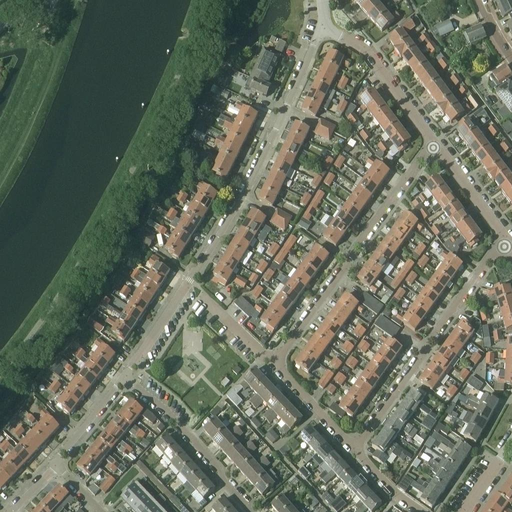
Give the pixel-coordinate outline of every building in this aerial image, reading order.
[(356,0),(355,2),(361,10),(372,0),(356,0)] [(368,18),(380,7),(374,0),(372,0),(361,10),(368,18)] [(511,3),(510,0),(496,0),(495,1),(503,18),(503,19),(508,16),(511,23),(511,22),(511,3)] [(387,15),(380,7),(368,18),(375,25),(387,15)] [(390,19),(387,15),(375,25),(382,33),(394,22),(399,17),(396,14),(390,19)] [(394,50),(394,51),(408,40),(405,36),(414,29),(408,21),(399,28),(402,32),(389,41),(395,49),(394,50)] [(454,32),(449,21),(435,28),(440,39),(454,32)] [(486,39),(480,27),(465,35),(471,47),(486,39)] [(426,34),(420,39),(423,43),(429,39),(426,34)] [(394,51),(401,59),(415,49),(408,40),(394,51)] [(421,57),(415,49),(401,59),(401,60),(402,59),(408,67),(421,57)] [(267,87),(270,81),(280,57),(263,50),(250,79),(255,81),(250,91),(266,98),(271,88),(267,87)] [(325,63),(339,70),(341,65),(348,68),(350,63),(336,57),(337,54),(331,51),(325,63)] [(421,57),(408,67),(414,75),(427,65),(421,57)] [(441,67),(447,63),(444,59),(438,64),(441,67)] [(339,70),(325,63),(321,73),(334,79),(339,70)] [(450,66),(447,63),(441,67),(443,71),(450,66)] [(427,65),(414,75),(420,83),(433,73),(427,65)] [(492,93),(494,91),(497,89),(508,81),(511,78),(511,77),(505,67),(492,77),(489,79),(488,88),(492,93)] [(334,79),(321,73),(316,83),(330,89),(334,79)] [(420,83),(426,91),(439,81),(433,73),(420,83)] [(453,83),(459,78),(456,75),(450,80),(453,83)] [(218,76),(214,84),(224,89),(228,81),(226,80),(218,76)] [(462,82),(459,78),(453,83),(455,87),(462,82)] [(439,81),(426,91),(432,99),(445,89),(439,81)] [(497,89),(494,91),(496,94),(511,115),(511,85),(510,83),(509,83),(508,81),(497,89)] [(311,92),(325,99),(330,89),(316,83),(311,92)] [(468,91),(465,87),(459,92),(462,96),(468,91)] [(227,101),(230,94),(218,89),(215,95),(227,101)] [(445,89),(432,99),(438,107),(451,97),(445,89)] [(320,109),(325,99),(311,92),(306,102),(320,109)] [(364,113),(367,111),(380,101),(373,92),(368,96),(366,93),(358,99),(364,106),(361,109),(364,113)] [(445,116),(458,106),(451,97),(438,107),(437,108),(444,117),(445,116)] [(468,100),(476,110),(480,107),(473,97),(468,100)] [(373,119),(386,109),(380,101),(367,111),(373,119)] [(315,119),(320,109),(306,102),(301,112),(315,119)] [(238,119),(253,126),(257,117),(248,112),(249,110),(238,104),(235,109),(242,112),(238,119)] [(343,114),(345,109),(339,106),(336,111),(343,114)] [(461,111),(458,106),(445,116),(451,124),(470,110),(467,107),(461,111)] [(498,114),(503,120),(511,114),(506,108),(498,114)] [(379,127),(392,117),(386,109),(373,119),(379,127)] [(203,114),(200,119),(210,124),(213,119),(207,116),(203,114)] [(347,119),(350,123),(357,118),(354,114),(347,119)] [(233,116),(231,121),(227,120),(225,124),(248,135),(253,126),(238,119),(233,116)] [(459,137),(463,142),(477,132),(481,129),(478,125),(479,123),(476,119),(475,119),(473,116),(468,120),(469,121),(459,128),(461,131),(458,133),(460,136),(459,137)] [(379,127),(385,135),(398,125),(392,117),(379,127)] [(357,118),(350,123),(353,127),(359,122),(357,118)] [(329,142),(329,141),(332,136),(333,134),(336,128),(320,121),(317,127),(314,134),(329,142)] [(199,122),(192,136),(200,140),(207,125),(199,122)] [(511,126),(509,122),(501,127),(503,131),(507,136),(511,132),(511,126)] [(229,138),(244,145),(248,135),(225,124),(223,128),(232,132),(229,138)] [(295,125),(291,134),(305,141),(309,131),(295,125)] [(391,143),(404,133),(398,125),(385,135),(391,143)] [(491,134),(497,129),(494,126),(488,130),(491,134)] [(500,133),(497,129),(491,134),(493,138),(500,133)] [(366,131),(359,135),(362,139),(369,134),(366,131)] [(468,147),(470,150),(483,140),(477,132),(463,142),(467,147),(468,147)] [(380,151),(375,155),(381,160),(383,158),(384,155),(383,154),(394,146),(398,151),(399,154),(407,148),(405,146),(410,142),(404,133),(391,143),(386,146),(380,151)] [(286,144),(300,151),(305,141),(291,134),(286,144)] [(369,134),(362,139),(365,143),(371,138),(369,134)] [(219,137),(216,143),(239,154),(244,145),(229,138),(227,142),(219,137)] [(471,153),(475,158),(489,148),(483,140),(470,150),(472,152),(471,153)] [(503,150),(509,146),(506,142),(500,147),(503,150)] [(215,152),(221,155),(235,162),(239,154),(216,143),(214,147),(217,148),(215,152)] [(378,147),(380,151),(386,146),(384,143),(378,147)] [(300,151),(286,144),(282,154),(295,160),(300,151)] [(511,149),(509,146),(503,150),(505,154),(511,149)] [(480,163),(482,166),(495,156),(489,148),(475,158),(479,163),(480,163)] [(186,150),(183,157),(188,160),(192,152),(186,150)] [(291,170),(295,160),(282,154),(277,163),(291,170)] [(210,156),(208,160),(231,172),(235,162),(221,155),(218,160),(210,156)] [(487,175),(501,164),(495,156),(482,166),(488,173),(487,174),(487,175)] [(339,157),(336,162),(343,166),(345,161),(339,157)] [(324,163),(331,166),(333,162),(327,158),(324,163)] [(373,169),(370,173),(383,182),(389,174),(376,164),(370,159),(366,164),(373,169)] [(231,172),(208,160),(206,165),(214,169),(211,174),(217,177),(216,179),(218,180),(223,182),(225,183),(231,172)] [(336,162),(334,167),(340,170),(343,166),(336,162)] [(272,173),(286,180),(291,170),(277,163),(272,173)] [(328,171),(331,166),(324,163),(322,167),(328,171)] [(507,172),(501,164),(487,175),(493,183),(507,172)] [(500,190),(511,181),(511,179),(507,172),(493,183),(494,184),(495,183),(500,190)] [(281,189),(286,180),(272,173),(268,182),(281,189)] [(364,181),(377,190),(383,182),(370,173),(364,181)] [(329,175),(326,179),(332,183),(335,178),(329,175)] [(313,181),(320,184),(322,180),(316,176),(313,181)] [(428,182),(430,185),(425,189),(428,192),(423,195),(423,196),(419,199),(420,200),(423,204),(427,201),(432,198),(432,197),(444,187),(438,179),(436,176),(428,182)] [(332,183),(326,179),(323,184),(329,188),(332,183)] [(317,189),(320,184),(313,181),(311,186),(317,189)] [(371,199),(377,190),(364,181),(358,190),(371,199)] [(511,181),(500,190),(506,198),(511,193),(511,181)] [(198,197),(212,205),(217,196),(208,191),(210,189),(199,182),(196,187),(202,191),(198,197)] [(277,199),(281,189),(268,182),(263,192),(277,199)] [(432,204),(435,208),(438,205),(451,196),(444,187),(432,197),(432,198),(435,202),(432,204)] [(365,207),(371,199),(358,190),(352,198),(365,207)] [(179,198),(186,202),(188,197),(179,191),(176,196),(179,198)] [(272,208),(277,199),(263,192),(258,202),(272,208)] [(316,197),(322,200),(325,196),(319,192),(316,197)] [(303,199),(309,202),(312,198),(306,194),(303,199)] [(435,215),(441,210),(444,214),(457,204),(451,196),(438,205),(435,208),(431,211),(435,215)] [(193,200),(190,205),(207,214),(212,205),(198,197),(195,201),(193,200)] [(322,200),(316,197),(313,201),(319,205),(322,200)] [(359,215),(365,207),(352,198),(347,206),(359,215)] [(306,207),(309,202),(303,199),(300,204),(306,207)] [(419,199),(412,204),(415,209),(423,204),(420,200),(419,199)] [(463,213),(457,204),(444,214),(450,222),(463,213)] [(188,209),(190,210),(188,214),(201,223),(207,214),(190,205),(188,209)] [(354,223),(359,215),(347,206),(341,214),(354,223)] [(308,209),(305,214),(311,218),(314,213),(308,209)] [(421,218),(428,213),(425,209),(418,214),(421,218)] [(274,216),(274,217),(289,225),(289,224),(292,219),(277,210),(274,216)] [(272,231),(263,226),(266,221),(252,212),(247,221),(260,230),(269,235),(272,231)] [(430,217),(428,213),(421,218),(424,222),(430,217)] [(450,222),(456,230),(469,221),(463,213),(450,222)] [(183,217),(180,221),(196,231),(201,223),(188,214),(185,219),(183,217)] [(309,222),(311,218),(305,214),(303,219),(309,222)] [(341,214),(335,222),(348,231),(354,223),(341,214)] [(173,223),(175,219),(169,215),(167,219),(173,223)] [(405,215),(399,223),(411,233),(415,228),(420,232),(424,227),(418,223),(418,224),(405,215)] [(285,232),(289,225),(274,217),(270,224),(285,232)] [(312,224),(309,222),(303,219),(299,226),(308,231),(312,224)] [(342,240),(348,231),(335,222),(330,219),(324,227),(329,231),(329,230),(342,240)] [(146,225),(147,225),(158,232),(157,233),(164,237),(167,232),(160,228),(149,220),(146,225)] [(177,226),(180,227),(177,231),(191,240),(196,231),(180,221),(177,226)] [(247,221),(241,231),(255,239),(260,230),(247,221)] [(456,230),(462,238),(475,229),(469,221),(456,230)] [(405,241),(411,233),(399,223),(393,231),(405,241)] [(431,231),(434,235),(440,230),(437,226),(431,231)] [(451,246),(449,242),(443,247),(447,252),(454,257),(459,250),(458,248),(465,242),(471,249),(478,244),(476,241),(482,237),(475,229),(462,238),(458,241),(451,246)] [(336,248),(342,240),(329,230),(329,231),(323,239),(336,248)] [(440,230),(434,235),(436,238),(443,233),(440,230)] [(155,239),(143,231),(136,242),(148,250),(155,239)] [(172,234),(169,239),(186,248),(191,240),(177,231),(174,236),(172,234)] [(255,239),(241,231),(236,240),(249,248),(255,239)] [(387,240),(400,249),(405,241),(393,231),(387,240)] [(291,237),(288,241),(294,245),(297,241),(291,237)] [(455,237),(449,242),(451,246),(458,241),(455,237)] [(167,243),(169,244),(166,250),(171,254),(170,256),(172,257),(171,257),(176,260),(177,260),(178,261),(186,248),(169,239),(167,243)] [(249,248),(236,240),(230,249),(244,257),(249,248)] [(393,257),(400,249),(387,240),(381,248),(393,257)] [(291,250),(294,245),(288,241),(285,246),(291,250)] [(417,249),(423,253),(426,249),(420,244),(417,249)] [(316,248),(310,256),(323,266),(329,258),(316,248)] [(393,257),(381,248),(375,256),(387,265),(393,257)] [(244,257),(230,249),(225,258),(238,266),(244,257)] [(277,252),(271,249),(268,254),(273,257),(277,252)] [(420,258),(423,253),(417,249),(414,253),(420,258)] [(280,253),(277,258),(283,262),(286,258),(280,253)] [(446,262),(443,266),(456,275),(462,267),(450,257),(444,253),(441,258),(446,262)] [(317,274),(323,266),(310,256),(304,265),(317,274)] [(387,265),(375,256),(369,264),(382,274),(387,265)] [(423,257),(420,261),(426,266),(429,261),(423,257)] [(238,266),(225,258),(219,267),(232,275),(238,266)] [(274,263),(272,267),(280,273),(283,268),(280,266),(283,262),(277,258),(274,263)] [(155,268),(150,274),(164,283),(170,274),(161,268),(162,266),(152,259),(149,264),(155,268)] [(405,266),(411,270),(414,265),(409,261),(405,266)] [(426,266),(420,261),(417,266),(423,270),(426,266)] [(259,267),(265,270),(268,266),(262,262),(259,267)] [(382,274),(369,264),(363,272),(376,282),(382,274)] [(317,274),(304,265),(298,273),(311,282),(317,274)] [(408,274),(411,270),(405,266),(402,270),(408,274)] [(438,274),(450,283),(456,275),(443,266),(438,274)] [(219,267),(213,276),(219,280),(220,280),(218,283),(225,288),(227,285),(232,275),(219,267)] [(262,275),(265,270),(259,267),(256,271),(262,275)] [(265,275),(271,279),(274,274),(268,270),(265,275)] [(136,271),(133,275),(158,291),(164,283),(150,274),(148,278),(136,271)] [(373,285),(376,282),(363,272),(357,281),(370,290),(375,294),(379,290),(373,285)] [(292,281),(305,290),(311,282),(298,273),(292,281)] [(412,273),(408,278),(414,282),(417,278),(412,273)] [(432,282),(445,291),(450,283),(438,274),(432,282)] [(130,279),(142,287),(139,291),(154,300),(157,295),(156,295),(158,291),(133,275),(130,279)] [(253,275),(249,282),(254,286),(259,279),(253,275)] [(268,283),(271,279),(265,275),(262,280),(268,283)] [(393,282),(399,286),(403,281),(402,281),(397,277),(393,282)] [(238,278),(234,284),(239,287),(243,281),(238,278)] [(414,282),(408,278),(405,282),(411,287),(414,282)] [(243,281),(239,287),(244,290),(248,284),(243,281)] [(305,290),(292,281),(286,289),(299,299),(305,290)] [(396,290),(399,286),(393,282),(390,286),(396,290)] [(445,291),(432,282),(426,290),(439,299),(445,291)] [(257,287),(254,292),(260,296),(263,291),(257,287)] [(488,298),(495,296),(497,301),(511,296),(510,289),(505,290),(505,287),(494,290),(487,292),(488,298)] [(124,288),(122,292),(128,296),(131,292),(124,288)] [(293,307),(299,299),(286,289),(280,297),(293,307)] [(400,290),(397,294),(403,298),(406,294),(400,290)] [(439,299),(426,290),(420,298),(433,308),(439,299)] [(154,300),(139,291),(134,300),(147,308),(150,305),(154,300)] [(260,296),(254,292),(251,296),(257,300),(260,296)] [(383,307),(364,293),(361,298),(380,312),(383,307)] [(399,303),(403,298),(397,294),(393,299),(399,303)] [(345,296),(337,308),(350,318),(355,311),(361,315),(365,310),(359,306),(345,296)] [(511,307),(511,296),(497,301),(500,311),(511,307)] [(273,306),(286,315),(293,307),(280,297),(273,306)] [(104,298),(102,302),(108,306),(110,302),(104,298)] [(234,305),(238,309),(245,301),(241,298),(234,305)] [(358,302),(377,316),(380,312),(361,298),(358,302)] [(433,308),(420,298),(414,307),(427,316),(433,308)] [(128,308),(143,317),(146,312),(145,312),(147,308),(134,300),(128,308)] [(241,312),(248,305),(245,301),(238,309),(241,312)] [(99,307),(105,311),(108,306),(102,302),(99,307)] [(245,316),(252,308),(248,305),(241,312),(245,316)] [(263,309),(257,305),(254,310),(260,314),(263,309)] [(280,324),(286,315),(273,306),(267,314),(280,324)] [(414,307),(408,315),(421,324),(427,316),(414,307)] [(511,319),(511,307),(500,311),(503,322),(511,319)] [(139,322),(143,317),(128,308),(123,316),(136,325),(139,322)] [(252,308),(245,316),(249,319),(256,312),(252,308)] [(350,318),(337,308),(331,316),(344,326),(350,318)] [(386,309),(382,315),(388,319),(392,313),(386,309)] [(112,315),(120,321),(117,325),(131,334),(136,325),(123,316),(115,311),(112,315)] [(261,323),(267,327),(265,330),(272,335),(274,332),(280,324),(267,314),(261,323)] [(415,333),(421,324),(408,315),(405,319),(400,315),(396,320),(402,323),(415,333)] [(344,326),(331,316),(326,323),(339,333),(344,326)] [(87,324),(87,325),(88,325),(99,333),(99,334),(100,334),(99,333),(105,326),(93,317),(92,317),(88,325),(87,324)] [(400,330),(381,317),(377,322),(396,335),(400,330)] [(124,344),(131,334),(117,325),(109,319),(107,324),(115,329),(111,334),(117,337),(116,339),(118,340),(122,343),(122,342),(124,344)] [(474,319),(469,327),(471,329),(469,331),(474,334),(474,335),(483,341),(480,323),(474,319)] [(511,330),(511,319),(503,322),(506,332),(511,330)] [(377,322),(374,327),(393,340),(396,335),(377,322)] [(471,329),(469,327),(462,322),(455,333),(468,342),(474,335),(474,334),(469,331),(471,329)] [(339,333),(326,323),(320,331),(333,340),(339,333)] [(358,326),(356,330),(363,336),(366,332),(358,326)] [(363,336),(356,330),(353,333),(361,339),(363,336)] [(320,331),(315,338),(328,348),(333,340),(320,331)] [(468,342),(455,333),(449,341),(462,351),(468,342)] [(383,337),(380,341),(386,345),(383,349),(396,359),(402,350),(389,341),(383,337)] [(328,348),(315,338),(309,346),(322,356),(328,348)] [(100,350),(96,355),(109,365),(115,357),(106,350),(108,348),(98,341),(94,345),(100,350)] [(462,351),(449,341),(443,349),(456,359),(462,351)] [(360,345),(367,351),(370,347),(363,342),(360,345)] [(346,343),(344,346),(352,352),(354,348),(346,343)] [(365,354),(367,351),(360,345),(357,349),(365,354)] [(309,346),(302,356),(315,365),(322,356),(309,346)] [(352,352),(344,346),(341,350),(349,356),(352,352)] [(390,367),(396,359),(383,349),(377,357),(390,367)] [(437,358),(450,367),(456,359),(443,349),(437,358)] [(77,353),(83,358),(86,355),(80,350),(77,353)] [(77,353),(77,354),(74,357),(80,362),(83,358),(77,353)] [(475,354),(472,358),(479,362),(481,359),(475,354)] [(90,358),(87,362),(102,373),(109,365),(96,355),(93,359),(90,358)] [(308,375),(315,365),(302,356),(295,365),(308,375)] [(371,366),(384,375),(390,367),(377,357),(371,366)] [(86,368),(84,371),(96,381),(102,373),(87,362),(83,358),(80,362),(84,366),(86,368)] [(350,358),(347,362),(355,368),(358,364),(350,358)] [(431,366),(444,375),(450,367),(437,358),(431,366)] [(479,362),(472,358),(469,362),(476,366),(479,362)] [(334,359),(331,363),(339,369),(342,365),(334,359)] [(353,371),(355,368),(347,362),(345,365),(353,371)] [(339,369),(331,363),(329,366),(337,372),(339,369)] [(59,378),(64,370),(57,365),(51,373),(59,378)] [(64,370),(71,375),(74,371),(67,366),(64,370)] [(378,384),(384,375),(371,366),(364,375),(378,384)] [(438,384),(444,375),(431,366),(425,374),(438,384)] [(237,368),(232,372),(237,377),(241,372),(237,368)] [(461,374),(467,379),(470,375),(463,370),(461,374)] [(78,374),(75,378),(90,389),(96,381),(84,371),(80,376),(78,374)] [(244,382),(240,387),(244,392),(249,387),(253,392),(264,380),(255,371),(244,382)] [(339,374),(336,378),(344,383),(346,380),(339,374)] [(438,384),(425,374),(419,383),(432,392),(438,384)] [(464,383),(467,379),(461,374),(458,378),(464,383)] [(505,385),(511,385),(511,374),(506,374),(505,379),(498,379),(497,385),(505,385)] [(325,375),(317,386),(323,390),(331,380),(325,375)] [(358,383),(371,393),(378,384),(364,375),(358,383)] [(471,377),(466,384),(478,393),(483,385),(471,377)] [(69,386),(71,388),(84,398),(90,389),(75,378),(69,386)] [(344,383),(336,378),(333,381),(341,387),(344,383)] [(230,383),(226,380),(221,385),(225,389),(230,383)] [(257,396),(249,403),(253,407),(272,388),(264,380),(253,392),(257,395),(257,396)] [(44,382),(42,385),(49,390),(52,386),(45,381),(44,382)] [(52,386),(58,391),(61,387),(55,382),(54,384),(52,386)] [(365,402),(371,393),(358,383),(352,392),(365,402)] [(55,395),(58,391),(52,386),(49,390),(49,391),(55,395)] [(330,386),(326,391),(332,396),(336,390),(330,386)] [(451,387),(449,391),(455,395),(458,391),(451,387)] [(66,390),(62,396),(77,407),(84,398),(71,388),(68,392),(66,390)] [(272,388),(253,407),(256,410),(264,403),(268,407),(279,396),(272,388)] [(406,401),(417,409),(424,399),(413,391),(406,401)] [(455,395),(449,391),(446,394),(452,399),(455,395)] [(359,410),(365,402),(352,392),(346,401),(359,410)] [(60,398),(62,400),(58,405),(63,409),(62,411),(69,416),(77,407),(62,396),(60,398)] [(271,411),(263,418),(266,422),(286,403),(279,396),(268,407),(271,410),(271,411)] [(486,397),(482,403),(471,397),(469,401),(493,414),(498,403),(486,397)] [(223,401),(210,415),(214,419),(227,405),(223,401)] [(346,401),(340,409),(334,405),(329,411),(341,420),(345,414),(352,419),(359,410),(346,401)] [(399,410),(411,418),(417,409),(406,401),(399,410)] [(478,411),(475,418),(487,424),(493,414),(469,401),(467,405),(478,411)] [(130,403),(124,410),(136,421),(140,416),(153,425),(157,421),(154,417),(145,410),(145,411),(140,407),(139,409),(130,403)] [(286,403),(266,422),(270,425),(278,418),(282,422),(293,411),(286,403)] [(448,411),(446,414),(450,417),(455,407),(452,405),(448,411)] [(422,412),(422,413),(429,417),(431,413),(425,409),(422,412)] [(145,436),(133,425),(136,421),(124,410),(118,418),(143,439),(145,436)] [(413,429),(406,424),(411,418),(399,410),(393,420),(411,433),(413,429)] [(40,416),(45,421),(40,426),(52,437),(59,429),(52,422),(54,420),(44,411),(40,416)] [(286,426),(281,430),(286,436),(291,431),(302,420),(293,411),(282,422),(285,426),(286,426)] [(30,416),(26,420),(32,425),(35,421),(30,416)] [(215,421),(204,431),(212,441),(224,431),(221,426),(225,422),(220,417),(216,421),(215,421)] [(481,434),(487,424),(475,418),(471,424),(460,417),(458,421),(464,425),(469,428),(469,427),(481,434)] [(140,443),(143,439),(118,418),(111,426),(124,436),(127,432),(140,443)] [(408,437),(411,433),(393,420),(386,429),(397,437),(401,431),(408,437)] [(430,420),(426,425),(431,429),(435,423),(430,420)] [(439,424),(434,432),(438,435),(440,432),(446,436),(450,432),(439,424)] [(49,440),(52,437),(40,426),(33,433),(46,445),(50,440),(49,440)] [(105,434),(130,454),(132,451),(120,441),(124,436),(111,426),(105,434)] [(16,431),(21,436),(24,433),(19,427),(16,431)] [(224,431),(212,441),(220,449),(239,431),(236,427),(228,435),(228,434),(224,431)] [(476,445),(481,434),(469,427),(469,428),(463,438),(476,445)] [(308,447),(318,437),(310,429),(300,438),(308,447)] [(412,456),(393,443),(397,437),(386,429),(379,439),(401,455),(402,455),(406,458),(410,460),(412,456)] [(21,436),(16,431),(12,434),(18,439),(21,436)] [(239,431),(220,449),(226,457),(238,446),(235,442),(243,435),(239,431)] [(272,431),(265,437),(272,445),(279,439),(272,431)] [(46,445),(33,433),(26,440),(38,451),(41,448),(42,449),(46,445)] [(127,458),(130,454),(105,434),(98,442),(111,452),(114,448),(127,458)] [(438,443),(441,439),(434,434),(431,439),(436,442),(438,443)] [(155,448),(163,457),(175,446),(167,437),(155,448)] [(318,437),(308,447),(316,455),(327,446),(318,437)] [(399,459),(401,455),(379,439),(372,448),(377,452),(372,458),(383,466),(392,454),(399,459)] [(431,439),(425,448),(430,451),(433,447),(436,442),(431,439)] [(19,448),(32,460),(36,455),(35,454),(38,451),(26,440),(19,448)] [(5,442),(2,446),(7,451),(11,447),(5,442)] [(98,442),(92,450),(104,460),(110,464),(117,470),(120,467),(107,457),(111,452),(98,442)] [(238,446),(226,457),(233,464),(253,446),(249,442),(241,450),(238,446)] [(294,451),(299,446),(296,442),(290,448),(294,451)] [(450,445),(447,449),(465,461),(471,451),(460,443),(456,449),(450,445)] [(441,445),(438,450),(444,454),(441,459),(447,463),(458,471),(465,461),(447,449),(441,445)] [(183,455),(175,446),(163,457),(171,466),(183,455)] [(253,446),(233,464),(240,472),(252,461),(251,461),(248,458),(256,450),(253,446)] [(316,455),(317,456),(324,464),(334,454),(327,446),(316,455)] [(11,447),(7,451),(12,455),(24,466),(27,463),(28,464),(32,460),(19,448),(16,452),(11,447)] [(98,468),(104,460),(92,450),(85,458),(98,468)] [(342,463),(334,454),(324,464),(332,472),(342,463)] [(21,469),(24,466),(12,455),(6,462),(18,474),(22,470),(21,469)] [(171,466),(179,474),(191,464),(183,455),(171,466)] [(423,455),(421,459),(428,464),(431,460),(423,455)] [(306,465),(312,460),(309,456),(303,461),(306,465)] [(252,461),(240,472),(247,479),(266,461),(263,457),(255,465),(252,461)] [(89,479),(98,468),(85,458),(77,469),(89,479)] [(432,461),(428,466),(451,481),(458,471),(447,463),(446,463),(442,460),(439,466),(432,461)] [(266,461),(247,479),(254,487),(266,477),(262,473),(270,465),(266,461)] [(0,470),(10,481),(13,478),(14,478),(18,474),(6,462),(3,465),(0,462),(0,470)] [(135,466),(143,474),(145,472),(146,473),(148,471),(139,462),(135,466)] [(326,486),(336,476),(340,481),(350,472),(342,463),(332,472),(328,476),(322,481),(326,486)] [(114,474),(117,470),(110,464),(107,468),(114,474)] [(179,474),(187,484),(199,473),(191,464),(179,474)] [(432,474),(437,477),(433,483),(445,490),(451,481),(428,466),(426,469),(432,473),(432,474)] [(303,468),(298,473),(306,481),(311,476),(303,468)] [(0,491),(0,492),(10,481),(0,470),(0,491)] [(152,483),(156,479),(148,471),(146,473),(145,472),(143,474),(152,483)] [(358,480),(350,472),(340,481),(348,490),(358,480)] [(195,492),(207,482),(199,473),(187,484),(195,492)] [(322,481),(328,476),(325,473),(319,478),(322,481)] [(99,490),(100,491),(105,495),(115,482),(110,477),(99,490)] [(266,477),(254,487),(262,497),(274,486),(279,482),(274,477),(270,481),(269,481),(266,477)] [(405,493),(413,482),(405,477),(398,488),(405,494),(405,493)] [(154,503),(140,489),(147,482),(144,479),(137,486),(137,485),(136,486),(134,484),(125,493),(127,495),(121,500),(132,511),(162,511),(159,509),(166,502),(160,496),(154,503)] [(164,488),(156,479),(152,483),(160,492),(164,488)] [(290,485),(293,489),(299,483),(296,479),(290,485)] [(358,480),(348,490),(356,498),(366,489),(358,480)] [(422,488),(427,492),(438,500),(445,490),(433,483),(430,487),(425,484),(419,480),(416,484),(422,488)] [(215,491),(207,482),(195,492),(203,501),(215,491)] [(59,488),(50,498),(59,506),(63,510),(67,505),(69,507),(74,501),(68,496),(59,488)] [(173,497),(164,488),(160,492),(169,501),(173,497)] [(354,508),(358,511),(363,506),(374,497),(366,489),(356,498),(360,503),(354,508)] [(511,494),(504,489),(498,497),(511,506),(511,505),(511,494)] [(432,509),(438,500),(427,492),(421,501),(432,509)] [(327,494),(322,498),(329,506),(334,502),(327,494)] [(495,495),(489,504),(501,511),(509,511),(506,509),(508,505),(511,507),(511,506),(498,497),(495,495)] [(178,507),(180,504),(173,497),(169,501),(177,510),(179,508),(178,507)] [(212,511),(228,511),(232,509),(224,500),(223,501),(219,497),(204,510),(205,511),(211,511),(212,511)] [(309,506),(316,500),(313,497),(306,503),(309,506)] [(329,506),(334,511),(339,511),(346,506),(339,497),(334,502),(329,506)] [(358,511),(357,511),(365,511),(367,510),(369,511),(374,511),(382,505),(374,497),(363,506),(358,511)] [(50,498),(41,507),(45,511),(61,511),(63,510),(59,506),(50,498)] [(272,507),(275,511),(284,511),(290,507),(282,498),(272,507)] [(319,504),(316,500),(309,506),(313,509),(319,504)]
